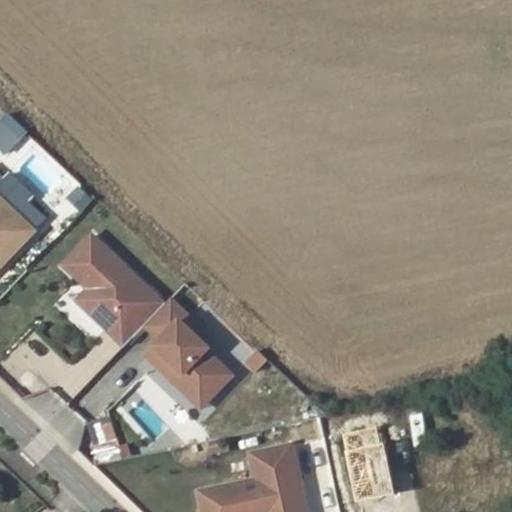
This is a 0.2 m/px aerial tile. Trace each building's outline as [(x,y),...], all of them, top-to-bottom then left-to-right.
[(7,113),(0,119),(0,150),(5,155),(27,132),(7,113)] [(66,195),(76,211),(91,201),(81,185),(66,195)] [(0,266),(34,232),(0,199),(0,266)] [(162,300),(90,234),(61,266),(86,289),(75,301),(122,344),(162,300)] [(206,332),(172,300),(147,327),(161,339),(144,357),(201,410),(234,375),(197,341),(206,332)] [(254,373),(268,363),(259,349),(244,360),(254,373)] [(95,456),(117,454),(114,420),(92,422),(95,456)] [(308,438),(293,441),(302,478),(333,471),(325,434),(321,435),(319,427),(306,429),(308,438)] [(250,475),(193,487),(198,511),(300,511),(284,440),(244,449),(250,475)]
